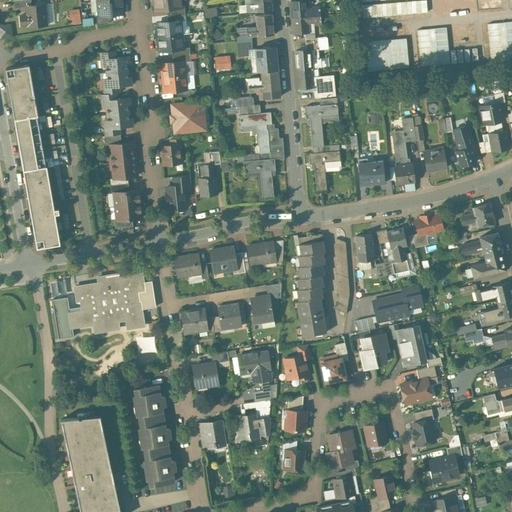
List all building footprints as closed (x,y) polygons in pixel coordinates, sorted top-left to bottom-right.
[(121,0),(108,0),(98,1),(100,16),(111,15),(123,13),(121,0)] [(180,0),(154,0),(155,10),(166,9),(181,7),(181,6),(180,0)] [(305,0),(300,0),(291,1),(292,18),(307,16),(307,9),(305,0)] [(511,0),(485,0),(486,11),(511,9),(511,0)] [(32,5),(26,5),(26,6),(28,27),(47,25),(45,4),(32,5)] [(181,7),(166,9),(167,15),(185,13),(184,6),(181,6),(181,7)] [(205,8),(206,16),(217,14),(216,6),(205,8)] [(318,6),(312,6),(312,8),(307,9),(307,16),(319,15),(318,6)] [(72,24),(82,23),(81,8),(71,9),(72,24)] [(185,13),(167,15),(168,21),(167,21),(168,21),(181,20),(186,20),(185,13)] [(272,14),(256,15),(256,26),(247,27),(247,35),(247,36),(252,36),(274,34),(272,14)] [(111,15),(100,16),(96,16),(97,24),(111,22),(111,15)] [(319,15),(307,16),(308,23),(313,23),(314,25),(320,24),(319,15)] [(307,16),(292,18),(293,33),(308,32),(308,23),(307,16)] [(85,25),(95,23),(94,17),(84,19),(85,25)] [(168,21),(157,23),(158,30),(159,37),(182,34),(181,20),(168,21)] [(511,20),(488,22),(490,58),(511,56),(511,20)] [(0,24),(1,37),(14,36),(13,24),(0,24)] [(182,34),(159,37),(160,43),(159,43),(160,51),(172,50),(184,48),(182,34)] [(318,48),(317,37),(305,39),(306,49),(318,48)] [(325,37),(317,37),(318,48),(318,49),(319,49),(326,48),(325,37)] [(368,40),(370,70),(410,67),(408,37),(368,40)] [(242,41),(237,42),(238,57),(247,56),(247,49),(253,49),(252,40),(242,41)] [(184,48),(172,50),(172,56),(190,54),(189,47),(184,48)] [(275,47),(256,48),(258,72),(262,71),(277,70),(275,47)] [(318,48),(306,49),(295,50),(297,69),(311,67),(312,68),(320,67),(319,57),(319,49),(318,49),(318,48)] [(115,50),(99,52),(100,60),(105,59),(105,58),(116,57),(115,50)] [(190,54),(172,56),(173,62),(184,61),(184,62),(191,61),(190,54)] [(216,69),(232,68),(231,55),(215,56),(216,69)] [(116,57),(105,58),(105,59),(107,73),(125,71),(124,64),(129,64),(129,63),(130,62),(130,61),(130,60),(130,59),(129,58),(128,57),(128,56),(116,57)] [(173,62),(161,63),(162,73),(164,75),(165,77),(186,75),(184,62),(184,61),(173,62)] [(29,64),(6,68),(14,118),(15,118),(15,119),(37,115),(37,114),(38,114),(29,64)] [(333,75),(312,77),(312,68),(297,69),(298,88),(316,86),(316,90),(326,89),(327,96),(335,95),(333,75)] [(277,70),(262,71),(263,80),(259,80),(258,77),(248,78),(248,81),(244,82),(244,93),(264,91),(265,98),(280,97),(277,70)] [(125,71),(107,73),(108,86),(108,87),(119,86),(131,84),(131,83),(132,82),(132,81),(132,80),(132,79),(131,78),(130,78),(130,77),(126,77),(125,71)] [(186,75),(165,77),(165,81),(163,83),(164,92),(177,90),(187,89),(186,75)] [(119,86),(108,87),(108,86),(103,87),(104,94),(116,92),(116,93),(120,92),(119,86)] [(187,89),(177,90),(178,96),(181,96),(191,95),(195,94),(195,90),(192,90),(190,88),(187,89)] [(316,90),(314,90),(314,97),(327,96),(326,89),(316,90)] [(116,92),(104,94),(100,94),(101,101),(106,100),(117,99),(116,93),(116,92)] [(503,92),(494,94),(496,103),(499,102),(499,103),(505,102),(503,92)] [(251,96),(235,97),(236,107),(254,105),(253,98),(251,96)] [(117,99),(106,100),(108,114),(126,112),(125,106),(129,105),(129,104),(130,103),(131,102),(130,101),(130,100),(129,99),(128,97),(117,99)] [(321,122),(317,123),(316,117),(337,116),(335,98),(319,100),(320,106),(304,107),(306,118),(311,118),(311,123),(310,123),(312,146),(323,145),(321,122)] [(172,103),(173,114),(170,114),(171,121),(173,121),(175,132),(206,129),(202,100),(181,102),(172,103)] [(496,103),(480,106),(481,115),(484,117),(485,124),(487,123),(488,133),(503,131),(501,121),(503,120),(499,103),(499,102),(496,103)] [(254,108),(239,109),(240,120),(239,120),(239,122),(240,122),(240,126),(260,124),(260,130),(257,130),(259,153),(270,152),(268,129),(267,129),(266,124),(272,123),(270,112),(254,113),(254,108)] [(126,112),(108,114),(109,128),(120,127),(132,126),(131,124),(133,123),(133,122),(133,120),(132,120),(131,119),(131,118),(126,118),(126,112)] [(381,113),(371,113),(371,121),(381,121),(381,113)] [(37,115),(15,119),(14,119),(16,127),(38,123),(37,115),(38,115),(37,115)] [(450,117),(443,118),(445,131),(446,132),(452,131),(450,117)] [(412,118),(402,119),(404,131),(405,143),(406,143),(416,141),(414,127),(412,118)] [(465,126),(453,130),(459,149),(471,145),(471,146),(473,145),(465,122),(464,122),(465,126)] [(38,123),(16,127),(17,136),(40,132),(38,123)] [(421,125),(414,127),(416,141),(424,140),(421,125)] [(120,127),(109,128),(104,128),(105,136),(121,134),(120,127)] [(503,131),(488,133),(492,151),(509,148),(506,130),(503,131)] [(403,134),(392,136),(396,166),(394,166),(396,184),(415,181),(413,163),(411,163),(410,158),(408,158),(406,143),(405,143),(404,131),(403,131),(403,134)] [(40,132),(17,136),(19,144),(41,140),(40,132)] [(488,133),(482,134),(486,153),(492,151),(488,133)] [(41,140),(19,144),(20,153),(43,149),(41,140)] [(132,142),(110,144),(111,153),(113,155),(114,162),(135,160),(135,154),(133,153),(132,142)] [(171,145),(161,146),(162,156),(163,156),(164,164),(171,163),(173,165),(178,164),(179,162),(181,162),(179,145),(179,144),(171,145)] [(459,149),(455,150),(460,166),(476,161),(471,146),(471,145),(459,149)] [(444,148),(424,152),(427,171),(447,167),(444,148)] [(43,149),(20,153),(22,161),(44,157),(43,149)] [(323,152),(309,153),(310,164),(314,163),(317,191),(327,190),(324,163),(340,161),(339,150),(323,152)] [(270,152),(259,153),(259,159),(243,161),(245,171),(260,170),(262,198),(273,197),(271,171),(275,170),(274,159),(271,159),(270,152)] [(44,157),(22,161),(23,169),(47,165),(46,165),(44,157)] [(382,161),(367,162),(367,158),(358,159),(360,184),(370,184),(370,181),(383,180),(383,183),(384,183),(382,161)] [(135,160),(114,162),(115,168),(113,171),(113,178),(114,178),(128,177),(136,176),(135,167),(136,166),(135,160)] [(212,163),(203,164),(204,169),(198,169),(199,178),(200,196),(217,194),(216,176),(213,176),(212,163)] [(59,164),(54,165),(60,197),(64,196),(59,164)] [(47,165),(23,169),(37,248),(60,244),(55,213),(59,212),(58,207),(54,208),(47,165)] [(188,175),(173,177),(174,186),(187,184),(187,187),(186,188),(186,190),(190,190),(188,175)] [(128,183),(110,185),(111,193),(114,193),(114,192),(129,190),(128,183)] [(174,186),(167,186),(167,192),(166,192),(167,204),(169,204),(169,209),(177,209),(180,210),(183,210),(185,208),(186,208),(185,197),(186,195),(184,193),(184,190),(186,190),(186,188),(187,187),(187,184),(174,186)] [(129,190),(114,192),(114,193),(115,206),(140,203),(139,189),(129,190)] [(140,203),(115,206),(117,219),(132,217),(132,218),(142,217),(140,203)] [(489,203),(473,207),(474,212),(476,221),(477,227),(494,222),(489,203)] [(438,210),(439,215),(440,220),(449,218),(447,207),(438,210)] [(474,212),(460,216),(463,225),(476,221),(474,212)] [(431,214),(421,216),(422,219),(416,220),(419,233),(420,238),(427,236),(428,235),(435,233),(434,231),(442,229),(440,220),(439,215),(432,217),(431,214)] [(117,219),(114,219),(115,228),(133,226),(132,218),(132,217),(117,219)] [(403,228),(386,232),(388,241),(389,248),(391,247),(403,245),(407,245),(403,228)] [(385,230),(376,232),(379,243),(388,241),(386,232),(385,230)] [(497,232),(480,236),(481,240),(483,251),(485,256),(502,251),(497,232)] [(320,233),(296,237),(297,244),(321,240),(320,233)] [(419,233),(413,235),(415,247),(429,244),(427,236),(420,238),(419,233)] [(371,234),(355,237),(359,261),(374,259),(372,250),(373,250),(371,234)] [(346,242),(335,238),(333,245),(336,246),(333,252),(336,253),(334,258),(337,260),(335,266),(338,267),(336,272),(339,274),(348,278),(346,242)] [(321,240),(297,244),(299,254),(296,255),(298,266),(296,266),(297,277),(296,278),(298,290),(295,290),(297,302),(295,302),(300,337),(324,333),(319,298),(321,297),(319,285),(322,285),(320,274),(322,273),(320,263),(323,262),(321,251),(323,251),(321,240)] [(481,240),(461,245),(463,255),(483,251),(481,240)] [(273,242),(246,246),(249,265),(276,260),(274,250),(273,242)] [(403,245),(391,247),(394,259),(397,272),(409,270),(403,245)] [(233,247),(210,251),(213,270),(221,269),(222,272),(233,270),(237,269),(235,254),(233,247)] [(283,248),(274,250),(276,260),(276,262),(282,261),(283,248)] [(485,262),(470,265),(473,277),(506,269),(502,251),(485,256),(484,256),(485,262)] [(242,253),(235,254),(237,269),(233,270),(234,274),(245,272),(242,253)] [(198,254),(174,258),(177,277),(201,273),(202,273),(200,264),(198,254)] [(394,259),(383,262),(386,275),(397,272),(394,259)] [(383,262),(375,264),(376,267),(378,276),(386,275),(383,262)] [(206,263),(200,264),(202,273),(201,273),(202,279),(209,278),(206,263)] [(376,267),(370,268),(372,278),(378,276),(376,267)] [(129,272),(98,276),(99,282),(75,286),(77,300),(82,300),(82,306),(69,308),(67,297),(52,300),(58,339),(74,336),(73,327),(94,323),(95,332),(119,328),(118,319),(126,318),(128,328),(144,325),(141,301),(138,302),(137,291),(145,290),(142,273),(129,275),(129,272)] [(348,278),(339,274),(337,280),(339,281),(337,287),(339,288),(337,294),(338,295),(336,301),(334,308),(347,313),(349,293),(348,278)] [(67,279),(52,282),(54,296),(69,293),(67,279)] [(511,292),(509,280),(492,284),(495,296),(496,301),(511,297),(511,292)] [(281,283),(266,285),(268,296),(270,295),(271,298),(281,297),(281,283)] [(418,284),(402,288),(403,294),(404,294),(407,309),(422,305),(418,284)] [(493,287),(474,292),(476,296),(480,295),(481,299),(495,296),(493,287)] [(403,294),(389,297),(393,318),(409,315),(407,309),(404,294),(403,294)] [(262,298),(251,300),(254,320),(262,318),(263,326),(275,324),(271,298),(270,295),(268,296),(262,297),(262,298)] [(389,297),(373,301),(378,322),(393,318),(389,297)] [(511,297),(496,301),(500,316),(500,317),(511,314),(511,297)] [(239,304),(218,307),(219,316),(221,326),(222,329),(242,325),(239,304)] [(498,307),(479,311),(481,320),(500,316),(498,307)] [(204,308),(182,311),(185,332),(207,328),(206,318),(204,308)] [(219,316),(212,317),(214,331),(222,330),(222,329),(221,326),(219,316)] [(212,317),(206,318),(207,328),(208,336),(215,335),(214,331),(212,317)] [(373,317),(355,321),(358,333),(369,330),(376,329),(373,317)] [(397,323),(389,326),(392,339),(399,337),(397,330),(399,329),(397,323)] [(399,329),(397,330),(399,337),(401,349),(400,349),(403,364),(408,363),(409,365),(421,362),(420,360),(425,359),(424,354),(427,353),(425,344),(422,344),(420,335),(423,334),(421,325),(399,329)] [(511,327),(503,330),(504,333),(507,346),(511,345),(511,327)] [(475,330),(467,332),(469,339),(483,335),(481,329),(475,330)] [(369,330),(358,333),(360,339),(361,339),(361,338),(371,336),(369,330)] [(371,336),(361,338),(361,339),(363,350),(360,350),(364,368),(382,364),(381,363),(386,362),(384,351),(388,350),(384,333),(371,336)] [(504,333),(490,337),(493,349),(507,346),(504,333)] [(345,342),(334,344),(337,355),(337,358),(341,358),(342,361),(349,359),(345,342)] [(308,344),(297,346),(299,355),(303,354),(304,358),(311,357),(308,344)] [(227,351),(211,354),(212,360),(219,359),(219,362),(229,360),(227,351)] [(267,351),(249,354),(250,355),(239,356),(242,372),(252,370),(253,381),(261,379),(263,391),(271,389),(269,379),(271,379),(267,351)] [(299,355),(284,358),(286,370),(288,369),(290,378),(298,376),(299,378),(308,376),(304,358),(303,354),(299,355)] [(337,355),(320,359),(326,382),(346,377),(342,361),(341,358),(337,358),(337,355)] [(440,357),(428,359),(427,360),(428,367),(434,365),(442,363),(440,357)] [(215,362),(193,365),(196,387),(219,383),(215,362)] [(497,388),(511,384),(511,363),(493,367),(497,388)] [(428,367),(416,369),(419,380),(427,378),(427,379),(436,376),(434,365),(428,367)] [(419,380),(401,384),(405,403),(415,401),(418,402),(423,401),(424,399),(431,397),(427,379),(427,378),(419,380)] [(158,384),(135,388),(136,396),(137,396),(140,413),(139,413),(141,428),(142,428),(145,445),(144,445),(146,460),(147,460),(150,477),(149,477),(150,485),(174,481),(172,474),(168,474),(168,470),(175,469),(174,460),(166,461),(166,457),(170,456),(167,442),(163,442),(163,438),(170,437),(169,428),(161,429),(161,425),(164,424),(162,409),(158,410),(158,406),(165,405),(163,396),(156,397),(155,393),(159,392),(158,384)] [(263,391),(253,392),(254,401),(257,401),(270,399),(271,389),(263,391)] [(494,393),(483,396),(485,402),(496,400),(494,393)] [(303,395),(288,399),(287,409),(302,410),(303,395)] [(511,396),(498,400),(501,411),(511,408),(511,396)] [(270,399),(257,401),(259,412),(270,411),(270,399)] [(431,408),(414,412),(416,422),(430,419),(434,418),(431,408)] [(287,409),(286,409),(286,410),(283,409),(282,417),(285,418),(285,429),(305,430),(306,410),(302,410),(287,409)] [(256,413),(234,417),(235,422),(232,423),(235,437),(248,435),(248,437),(256,436),(258,435),(255,419),(257,418),(256,413)] [(377,413),(356,417),(359,427),(359,428),(364,426),(379,422),(377,413)] [(101,416),(82,417),(82,418),(79,419),(79,418),(60,419),(60,420),(61,420),(80,511),(120,511),(114,482),(118,482),(116,475),(113,476),(100,416),(101,416)] [(257,418),(255,419),(258,435),(256,436),(257,445),(268,444),(269,416),(257,418)] [(356,417),(339,421),(341,431),(350,429),(359,427),(356,417)] [(416,422),(413,423),(414,429),(413,432),(414,436),(416,438),(417,444),(435,440),(435,439),(436,436),(435,431),(433,430),(430,419),(416,422)] [(490,419),(484,420),(486,429),(493,427),(490,419)] [(205,421),(198,423),(200,436),(207,435),(206,424),(205,421)] [(221,421),(206,424),(207,435),(200,436),(202,446),(214,444),(214,445),(217,445),(216,441),(224,440),(221,421)] [(379,422),(364,426),(369,445),(387,441),(382,421),(379,422)] [(341,431),(328,434),(332,450),(332,451),(349,447),(354,446),(350,429),(341,431)] [(506,429),(495,432),(497,438),(507,435),(506,429)] [(495,432),(483,435),(484,441),(497,438),(495,432)] [(454,444),(461,442),(459,434),(452,436),(454,444)] [(507,435),(497,438),(498,444),(509,441),(507,435)] [(297,440),(283,444),(282,449),(287,449),(296,450),(297,440)] [(511,440),(509,441),(498,444),(500,451),(511,447),(511,440)] [(460,444),(446,448),(448,456),(454,454),(455,456),(462,454),(460,444)] [(349,447),(332,451),(332,450),(327,451),(330,466),(344,463),(352,461),(349,447)] [(296,450),(287,449),(286,458),(284,461),(284,467),(286,469),(302,470),(303,450),(296,450)] [(448,456),(431,460),(433,467),(430,467),(431,470),(430,471),(431,477),(432,477),(433,479),(440,478),(441,479),(459,475),(455,456),(454,454),(448,456)] [(269,492),(263,456),(236,461),(243,496),(269,492)] [(358,459),(352,461),(344,463),(346,470),(355,468),(359,467),(358,459)] [(346,470),(338,472),(339,478),(350,475),(351,475),(356,474),(355,468),(346,470)] [(339,478),(333,479),(337,497),(348,495),(354,494),(351,475),(350,475),(339,478)] [(391,475),(374,479),(378,494),(386,492),(387,496),(395,494),(391,475)] [(158,492),(175,490),(174,484),(158,486),(158,492)] [(233,485),(224,486),(225,496),(234,495),(233,485)] [(455,488),(440,491),(442,498),(455,495),(457,495),(455,488)] [(378,494),(369,496),(371,506),(389,502),(387,496),(386,492),(378,494)] [(442,498),(431,500),(433,511),(442,511),(458,508),(455,495),(442,498)] [(476,504),(487,504),(486,496),(475,496),(476,504)] [(349,501),(317,507),(318,511),(353,511),(352,503),(352,501),(349,501)] [(389,502),(371,506),(372,511),(382,511),(390,509),(389,502)]
